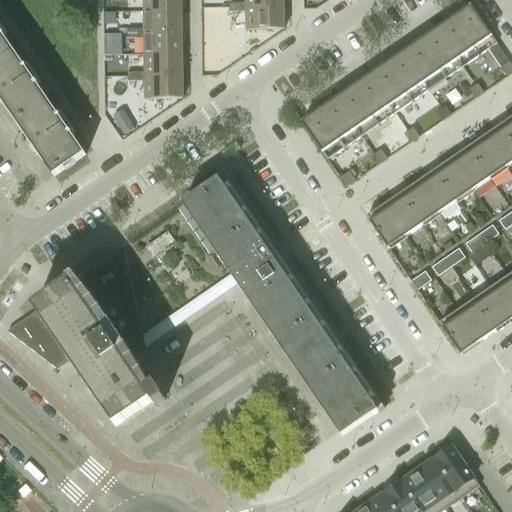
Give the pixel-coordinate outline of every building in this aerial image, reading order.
[(143,0),(144,12),(182,12),(181,0),(143,0)] [(246,3),(237,4),(237,12),(246,12),(246,8),(246,3)] [(229,13),(237,12),(237,4),(229,4),(229,13)] [(246,8),(246,12),(246,31),(284,30),(284,7),(246,8)] [(471,7),(445,24),(440,29),(465,66),(497,44),(471,7)] [(144,12),(144,30),(144,34),(182,34),(182,12),(144,12)] [(440,29),(407,51),(433,88),(465,66),(440,29)] [(127,39),(135,39),(135,30),(127,30),(127,39)] [(144,30),(135,30),(135,39),(144,38),(144,34),(144,30)] [(0,62),(14,52),(0,31),(0,62)] [(144,34),(144,38),(144,56),(182,55),(182,34),(144,34)] [(407,51),(373,74),(399,112),(433,88),(407,51)] [(48,102),(14,52),(0,62),(0,105),(3,104),(16,124),(48,102)] [(144,56),(144,73),(144,77),(183,77),(182,55),(144,56)] [(500,69),(507,78),(511,73),(511,66),(509,62),(500,69)] [(128,82),(136,82),(136,73),(128,73),(128,82)] [(144,73),(136,73),(136,82),(144,82),(144,77),(144,73)] [(373,74),(339,97),(365,135),(399,112),(373,74)] [(144,77),(144,82),(145,100),(183,99),(183,77),(144,77)] [(468,91),(475,100),(484,93),(477,84),(468,91)] [(339,97),(302,123),(327,161),(365,135),(339,97)] [(86,156),(48,102),(16,124),(31,144),(27,146),(32,154),(33,155),(37,153),(54,178),(86,156)] [(436,113),(442,122),(451,116),(445,106),(436,113)] [(511,117),(375,212),(367,218),(368,220),(388,250),(511,165),(511,117)] [(129,122),(118,129),(123,138),(135,131),(129,122)] [(404,135),(410,144),(419,138),(413,129),(404,135)] [(372,157),(378,166),(387,159),(381,150),(372,157)] [(349,172),(340,179),(346,188),(355,181),(349,172)] [(220,180),(183,205),(182,205),(246,297),(343,438),(385,409),(384,407),(384,408),(378,400),(379,400),(280,256),(275,260),(220,180)] [(505,231),(511,226),(511,213),(499,222),(505,231)] [(492,227),(479,236),(485,245),(499,236),(492,227)] [(472,254),(485,245),(479,236),(466,245),(472,254)] [(459,250),(445,259),(451,268),(465,259),(459,250)] [(124,252),(93,274),(74,286),(71,283),(34,308),(37,312),(7,332),(57,371),(71,362),(116,428),(153,403),(155,407),(165,401),(156,384),(151,388),(146,392),(137,379),(143,374),(135,360),(145,353),(146,357),(147,357),(124,252)] [(438,277),(451,268),(445,259),(432,268),(438,277)] [(431,282),(425,273),(411,283),(417,292),(431,282)] [(511,274),(439,324),(461,356),(470,350),(511,321),(511,274)] [(453,448),(435,460),(462,499),(480,487),(453,448)] [(435,460),(418,472),(445,511),(462,499),(435,460)] [(418,472),(402,484),(421,511),(443,511),(445,511),(418,472)] [(421,511),(402,484),(385,495),(396,511),(421,511)] [(396,511),(385,495),(368,507),(371,511),(396,511)]
